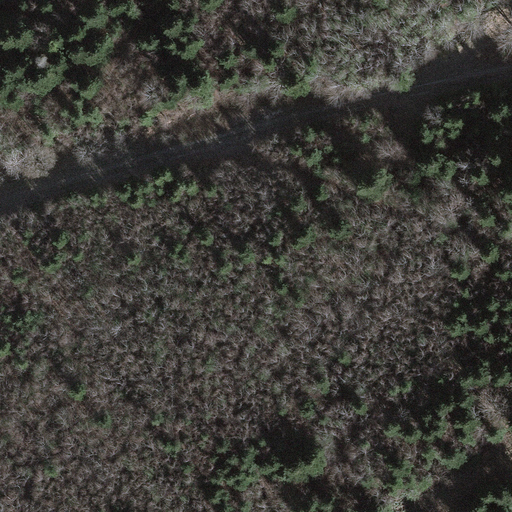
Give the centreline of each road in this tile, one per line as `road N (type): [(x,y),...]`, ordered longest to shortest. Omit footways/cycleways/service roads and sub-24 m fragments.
road 1 (track): [(0,203),(116,160),(413,88),(511,14)]
road 2 (track): [(234,131),(511,235)]
road 3 (track): [(511,436),(417,511)]
